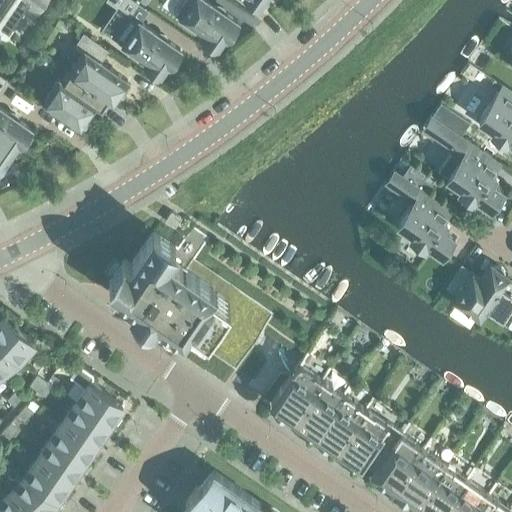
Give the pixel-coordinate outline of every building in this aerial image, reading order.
[(0,0),(0,29),(0,28),(13,9),(20,14),(25,8),(33,14),(42,0),(0,0)] [(132,0),(111,0),(132,15),(138,19),(145,9),(137,3),(132,0)] [(165,0),(164,2),(178,12),(205,31),(203,34),(216,44),(224,33),(227,35),(236,21),(206,0),(165,0)] [(132,15),(116,38),(123,43),(147,59),(145,63),(159,73),(160,73),(161,73),(168,63),(170,64),(181,48),(138,19),(132,15)] [(113,100),(118,93),(124,91),(127,87),(126,81),(128,79),(119,73),(100,60),(108,50),(84,33),(76,44),(85,50),(73,68),(71,66),(68,69),(113,100)] [(68,69),(65,75),(62,78),(60,76),(44,100),(80,125),(94,105),(102,111),(107,104),(110,99),(113,101),(113,100),(68,69)] [(492,100),(479,118),(493,128),(491,131),(506,142),(508,139),(511,141),(511,90),(503,84),(492,100)] [(441,102),(431,116),(460,135),(469,122),(441,102)] [(0,138),(13,148),(18,141),(20,142),(31,127),(0,105),(0,138)] [(430,117),(424,126),(423,127),(456,150),(453,155),(450,153),(439,169),(447,175),(447,176),(461,186),(458,189),(474,200),(476,197),(491,207),(493,204),(496,206),(504,194),(501,192),(504,189),(494,182),(497,177),(492,174),(500,163),(460,135),(431,116),(430,117)] [(0,166),(13,148),(0,138),(0,166)] [(392,171),(386,180),(385,181),(409,198),(413,201),(411,205),(410,204),(397,223),(412,233),(409,236),(425,247),(427,243),(442,254),(444,250),(447,252),(455,241),(452,239),(455,235),(445,228),(448,224),(443,220),(451,209),(422,189),(418,186),(394,169),(392,171)] [(172,209),(164,220),(176,228),(183,217),(172,209)] [(115,285),(124,291),(123,294),(125,296),(133,302),(131,304),(153,319),(173,332),(176,327),(236,369),(259,336),(274,314),(194,259),(209,237),(193,226),(178,247),(153,230),(131,263),(124,258),(121,263),(114,259),(105,271),(112,275),(109,281),(115,285)] [(461,264),(447,285),(457,293),(453,299),(458,302),(453,310),(469,322),(475,314),(480,317),(485,310),(489,312),(502,322),(511,307),(511,298),(499,290),(508,276),(505,274),(505,273),(505,272),(504,271),(504,270),(504,269),(503,268),(502,267),(501,266),(500,266),(499,265),(498,265),(497,265),(496,265),(495,265),(494,265),(493,265),(490,263),(480,277),(461,264)] [(0,344),(14,358),(18,361),(30,347),(40,354),(47,343),(34,334),(33,334),(32,334),(31,334),(29,337),(4,315),(0,319),(0,344)] [(0,373),(14,358),(0,344),(0,373)] [(307,349),(300,359),(300,360),(297,363),(284,381),(307,397),(329,412),(351,428),(374,443),(409,467),(430,482),(452,497),(473,511),(511,511),(511,490),(497,480),(496,480),(475,465),(454,450),(453,450),(432,435),(431,435),(430,434),(410,420),(409,420),(409,419),(374,395),(373,395),(352,380),(351,379),(331,365),(330,365),(329,364),(309,350),(307,349)] [(76,400),(113,426),(120,415),(120,414),(120,412),(117,411),(123,403),(90,381),(93,377),(93,376),(93,375),(93,374),(92,373),(79,364),(71,376),(86,385),(76,400)] [(38,389),(44,379),(36,374),(30,384),(38,389)] [(44,379),(38,389),(45,393),(51,383),(44,379)] [(16,389),(8,398),(14,404),(22,395),(16,389)] [(76,400),(63,419),(96,442),(101,435),(103,437),(105,437),(106,436),(113,426),(76,400)] [(26,404),(17,414),(25,420),(33,411),(26,404)] [(96,442),(63,419),(50,438),(87,463),(95,453),(95,451),(94,450),(92,448),(96,442)] [(2,432),(9,438),(17,428),(10,422),(2,432)] [(9,438),(2,432),(0,433),(0,446),(0,447),(9,438)] [(50,438),(37,457),(71,480),(75,473),(77,474),(79,475),(80,474),(87,463),(50,438)] [(37,457),(24,476),(62,501),(69,491),(69,489),(68,487),(66,486),(71,480),(37,457)] [(187,502),(188,507),(188,508),(185,511),(279,511),(277,510),(276,509),(274,508),(272,507),(268,506),(265,504),(262,503),(215,470),(203,488),(202,487),(201,487),(201,486),(200,486),(199,486),(199,487),(198,487),(197,487),(197,488),(196,488),(187,502)] [(24,476),(12,494),(38,511),(48,511),(49,511),(50,511),(54,511),(55,511),(62,501),(24,476)] [(7,490),(0,500),(0,511),(38,511),(12,494),(7,490)]
